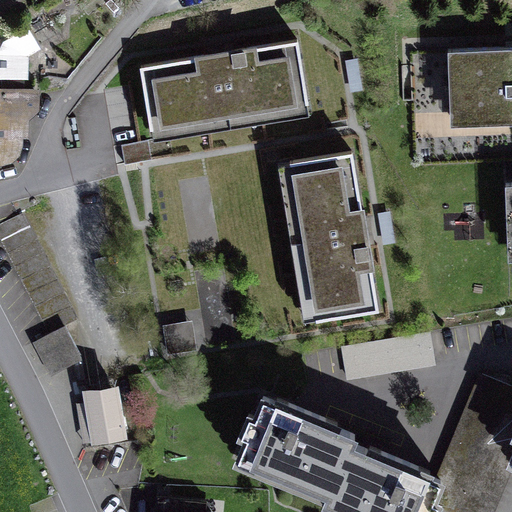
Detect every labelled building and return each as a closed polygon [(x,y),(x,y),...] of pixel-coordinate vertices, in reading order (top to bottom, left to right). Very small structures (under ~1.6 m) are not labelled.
[(28,57),(40,50),(28,30),(3,43),(0,48),(0,80),(29,80),(28,57)] [(298,44),(140,70),(153,145),(310,120),(298,44)] [(511,54),(414,60),(418,165),(511,161),(511,54)] [(0,90),(0,168),(4,169),(11,166),(19,160),(22,151),(24,141),(29,141),(29,124),(40,113),(39,91),(0,90)] [(147,142),(121,146),(125,163),(152,158),(147,142)] [(352,157),(277,170),(304,327),(378,315),(352,157)] [(77,318),(19,213),(0,223),(0,241),(49,333),(65,325),(77,318)] [(191,323),(163,326),(168,355),(197,350),(191,323)] [(50,377),(83,360),(65,325),(49,333),(31,343),(50,377)] [(432,333),(340,348),(345,379),(437,364),(432,333)] [(511,385),(483,373),(439,478),(440,479),(432,497),(439,500),(433,511),(490,511),(511,460),(511,385)] [(83,442),(124,435),(117,396),(77,402),(83,442)] [(329,491),(350,441),(354,433),(325,421),(327,417),(288,401),(287,405),(264,396),(256,414),(249,411),(241,432),(247,435),(239,453),(263,463),(262,466),(309,485),(310,483),(329,491)] [(350,441),(329,491),(326,499),(345,507),(344,510),(349,511),(433,511),(439,500),(432,497),(440,479),(439,478),(417,469),(419,465),(381,449),(379,453),(350,441)] [(206,511),(207,505),(158,499),(156,511),(206,511)]
